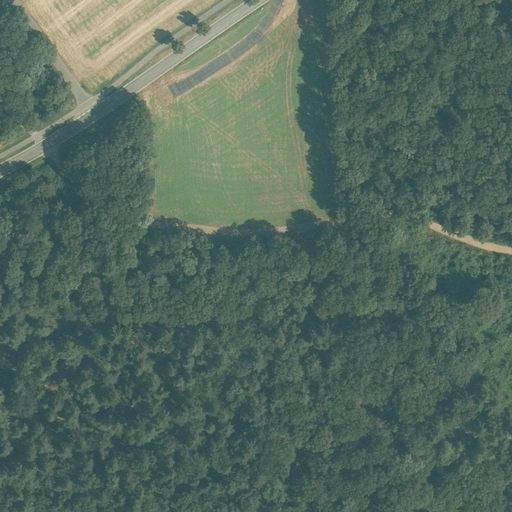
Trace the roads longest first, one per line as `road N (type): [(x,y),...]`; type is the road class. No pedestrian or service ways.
road 1 (tertiary): [(95,113),(257,0)]
road 2 (unclassified): [(95,113),(14,0)]
